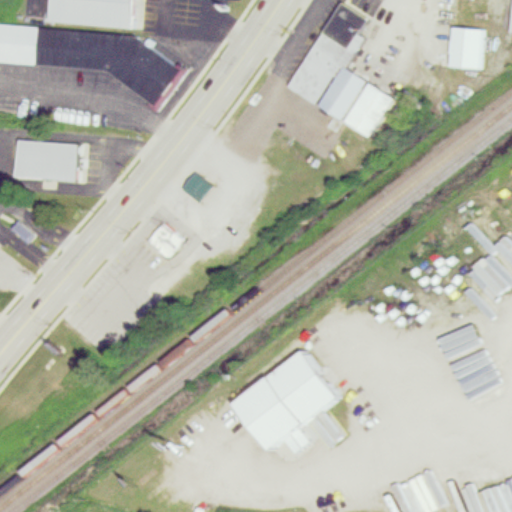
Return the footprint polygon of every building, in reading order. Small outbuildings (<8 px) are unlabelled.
[(57,0),(56,18),(139,26),(141,0),(57,0)] [(378,136),(401,97),(351,68),(378,20),(346,1),(296,89),(378,136)] [(159,108),(188,69),(142,34),(0,22),(0,60),(111,70),(159,108)] [(456,66),(487,68),(489,28),(458,26),(456,66)] [(20,174),(85,177),(86,140),(21,137),(20,174)] [(216,187),(200,175),(187,191),(203,203),(216,187)] [(14,229),(31,243),(39,233),(23,219),(14,229)] [(156,242),(174,256),(188,239),(170,224),(156,242)] [(280,445),(347,394),(314,349),(246,399),(280,445)]
